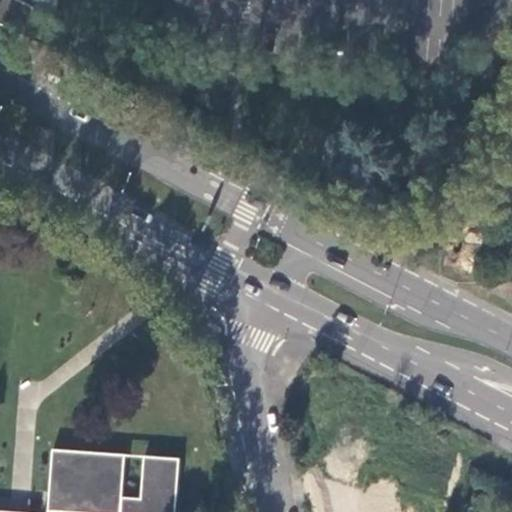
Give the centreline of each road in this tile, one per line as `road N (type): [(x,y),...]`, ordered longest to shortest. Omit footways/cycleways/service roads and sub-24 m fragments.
road 1 (secondary): [(340,255),(0,68)]
road 2 (secondary): [(0,145),(281,293)]
road 3 (tertiary): [(281,293),(256,341),(251,380),(272,511)]
road 4 (secondary): [(511,343),(340,255)]
road 5 (secondary): [(392,352),(511,415)]
road 6 (secondary): [(281,293),(392,352)]
road 7 (secondary): [(392,352),(511,377)]
